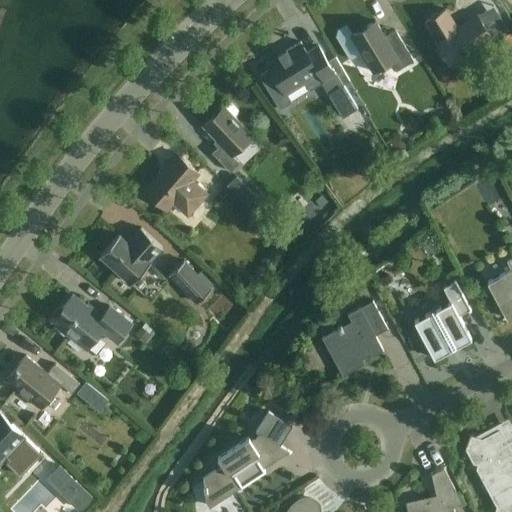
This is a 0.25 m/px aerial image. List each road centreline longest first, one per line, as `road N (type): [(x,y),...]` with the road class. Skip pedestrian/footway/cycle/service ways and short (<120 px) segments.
road 1 (tertiary): [(227,0),(187,35),(0,264)]
road 2 (unclassified): [(393,440),(379,423),(357,420),(336,435),(333,460),(353,480),(375,480),(395,448)]
road 3 (unclassified): [(393,440),(511,373)]
